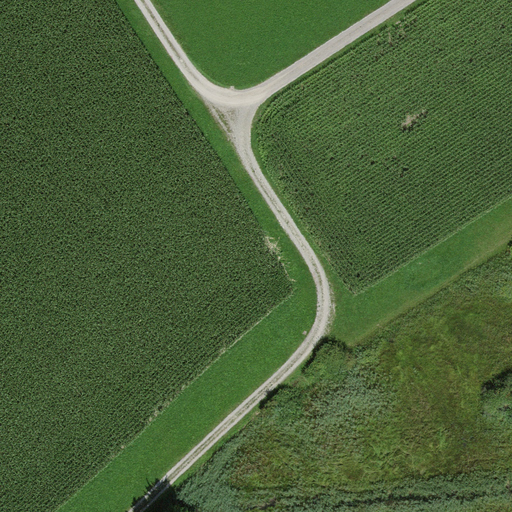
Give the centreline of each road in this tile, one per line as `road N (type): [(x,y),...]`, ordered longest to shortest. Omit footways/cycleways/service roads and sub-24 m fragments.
road 1 (track): [(126,511),(319,321),(312,260),(201,85)]
road 2 (track): [(147,0),(201,85),(240,98),(261,94),(410,0)]
